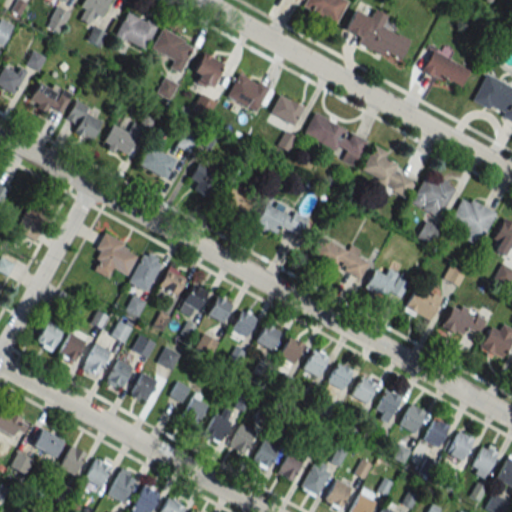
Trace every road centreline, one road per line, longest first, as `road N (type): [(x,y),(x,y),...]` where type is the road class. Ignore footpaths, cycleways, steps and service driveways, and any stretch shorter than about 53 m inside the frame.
road 1 (residential): [(0,134),(511,417)]
road 2 (residential): [(199,0),(511,173)]
road 3 (residential): [(0,365),(263,511)]
road 4 (residential): [(0,349),(91,185)]
